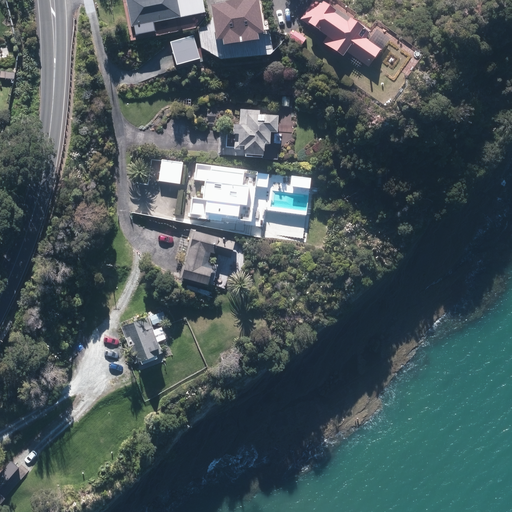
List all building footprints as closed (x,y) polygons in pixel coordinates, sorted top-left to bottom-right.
[(200,0),(124,0),(130,27),(203,13),(200,0)] [(208,7),(211,27),(210,27),(212,42),(218,41),(219,46),(254,41),(253,35),(259,34),(254,0),(248,0),(239,1),(239,0),(235,0),(221,2),(221,5),(208,7)] [(300,19),(325,37),(321,43),(340,57),(345,50),(368,67),(380,50),(364,38),(367,34),(347,19),(344,23),(330,13),(331,12),(319,3),(318,5),(313,1),(300,19)] [(196,35),(171,42),(177,66),(202,59),(196,35)] [(293,96),(279,95),(278,108),(293,109),(293,96)] [(218,133),(217,156),(258,159),(259,145),(265,145),(266,133),(273,133),(275,116),(259,115),(259,111),(239,109),(238,125),(231,124),(230,134),(218,133)] [(181,163),(159,160),(156,182),(178,185),(181,163)] [(193,164),(191,180),(200,181),(197,200),(189,198),(187,217),(218,221),(219,219),(248,223),(255,173),(193,164)] [(190,231),(176,281),(210,290),(217,265),(204,262),(207,253),(229,259),(234,243),(190,231)] [(89,294),(86,306),(92,307),(95,295),(89,294)] [(120,327),(124,337),(122,338),(128,354),(130,353),(134,362),(161,352),(148,316),(120,327)]
